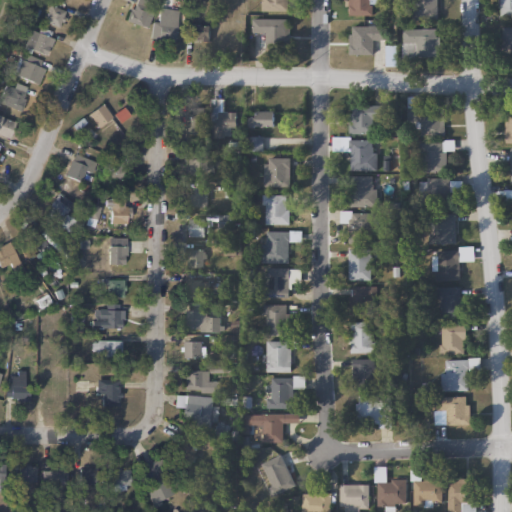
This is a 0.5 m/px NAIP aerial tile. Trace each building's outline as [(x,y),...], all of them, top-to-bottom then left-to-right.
[(287,0),(287,10),(260,10),(260,0),(287,0)] [(347,15),(347,0),(378,0),(378,5),(367,5),(367,15),(347,15)] [(438,0),(438,20),(415,20),(415,0),(438,0)] [(511,0),(511,14),(510,17),(497,17),(497,0),(511,0)] [(126,21),(132,3),(152,10),(145,28),(126,21)] [(59,27),(42,22),(48,4),(64,10),(59,27)] [(171,43),(149,37),(158,6),(179,12),(171,43)] [(288,18),(288,45),(262,45),(262,35),(251,35),(251,18),(288,18)] [(55,34),(44,57),(22,47),(33,24),(55,34)] [(190,41),(190,24),(208,24),(208,41),(190,41)] [(347,55),(347,26),(384,26),(384,43),(373,43),(373,55),(347,55)] [(511,57),(499,57),(499,26),(511,26),(511,57)] [(440,28),(440,57),(400,57),(400,28),(440,28)] [(396,45),(396,66),(383,66),(383,45),(396,45)] [(11,74),(19,53),(45,62),(37,83),(11,74)] [(20,110),(0,102),(0,96),(6,79),(28,87),(20,110)] [(406,124),(406,97),(419,97),(419,109),(443,109),(443,135),(416,135),(416,124),(406,124)] [(98,127),(87,114),(100,103),(111,116),(98,127)] [(348,133),(348,105),(382,105),(382,120),(372,120),(372,133),(348,133)] [(203,133),(185,133),(185,106),(203,106),(203,133)] [(235,110),(235,140),(212,140),(212,110),(235,110)] [(272,126),(246,126),(246,118),(253,118),(253,110),(272,110),(272,126)] [(511,143),(503,143),(503,112),(511,112),(511,143)] [(0,134),(0,116),(15,121),(10,138),(0,134)] [(370,170),(348,170),(348,139),(370,139),(370,170)] [(452,140),(452,151),(444,151),(444,172),(419,172),(419,140),(452,140)] [(83,172),(79,182),(63,175),(72,152),(95,161),(89,175),(83,172)] [(289,186),(263,186),(263,157),(289,157),(289,186)] [(186,159),(215,159),(215,174),(186,174),(186,159)] [(375,176),(375,206),(349,206),(349,176),(375,176)] [(419,198),(419,178),(449,178),(449,198),(419,198)] [(205,188),(205,206),(188,206),(188,188),(205,188)] [(511,202),(502,202),(501,190),(511,189),(511,202)] [(72,205),(67,211),(76,220),(64,231),(43,211),(61,194),(72,205)] [(287,194),(287,224),(262,224),(262,194),(287,194)] [(129,223),(108,223),(108,200),(129,200),(129,223)] [(349,235),(349,223),(339,223),(339,212),(372,212),(372,235),(349,235)] [(454,243),(433,243),(433,214),(454,214),(454,243)] [(218,229),(218,216),(232,216),(232,229),(218,229)] [(45,234),(34,245),(16,229),(27,217),(45,234)] [(203,237),(187,236),(187,219),(204,219),(203,237)] [(261,262),(261,231),(289,231),(289,262),(261,262)] [(125,237),(125,263),(107,263),(107,237),(125,237)] [(0,245),(8,241),(22,270),(14,274),(9,263),(0,267),(0,245)] [(204,249),(204,268),(186,268),(186,249),(204,249)] [(369,249),(369,280),(347,280),(347,249),(369,249)] [(435,250),(459,250),(459,278),(435,278),(435,250)] [(298,268),(298,284),(289,284),(289,297),(264,297),(264,268),(298,268)] [(123,280),(123,296),(105,296),(105,280),(123,280)] [(208,280),(208,296),(185,296),(185,280),(208,280)] [(348,286),(374,286),(374,315),(348,315),(348,286)] [(437,287),(459,287),(459,317),(437,317),(437,287)] [(122,304),(122,327),(91,327),(91,310),(102,310),(102,304),(122,304)] [(287,304),(287,335),(262,335),(262,304),(287,304)] [(185,311),(216,311),(216,329),(185,329),(185,311)] [(349,352),(349,321),(374,321),(374,352),(349,352)] [(438,354),(438,323),(465,323),(465,354),(438,354)] [(120,340),(120,354),(90,354),(90,340),(120,340)] [(183,358),(183,341),(205,341),(205,358),(183,358)] [(265,371),(265,341),(290,341),(290,372),(265,371)] [(375,385),(352,385),(352,358),(375,358),(375,385)] [(440,391),(440,358),(479,358),(479,368),(468,368),(468,391),(440,391)] [(186,391),(186,370),(207,370),(207,381),(216,381),(216,391),(186,391)] [(26,401),(4,401),(4,378),(15,378),(15,371),(26,371),(26,401)] [(265,376),(303,376),(303,387),(292,387),(292,408),(265,408),(265,376)] [(101,405),(101,386),(117,386),(117,405),(101,405)] [(183,421),(184,407),(174,407),(175,395),(218,399),(216,424),(183,421)] [(379,423),(355,423),(355,395),(379,395),(379,423)] [(469,397),(469,425),(433,425),(433,397),(469,397)] [(260,424),(251,424),(251,413),(297,413),(297,423),(282,423),(282,442),(260,442),(260,424)] [(185,467),(170,457),(183,436),(199,446),(185,467)] [(256,464),(281,454),(294,487),(269,497),(256,464)] [(137,474),(153,463),(173,492),(157,503),(137,474)] [(17,482),(18,465),(34,465),(34,482),(17,482)] [(64,468),(64,485),(42,485),(42,468),(64,468)] [(78,485),(78,468),(95,468),(95,485),(78,485)] [(128,468),(128,489),(109,489),(109,468),(128,468)] [(441,477),(441,506),(410,506),(410,472),(419,472),(419,477),(441,477)] [(405,479),(405,503),(394,503),(394,509),(375,509),(375,479),(405,479)] [(446,511),(446,479),(473,479),(473,511),(446,511)] [(367,511),(339,511),(339,484),(367,484),(367,511)] [(300,511),(300,493),(330,493),(330,511),(300,511)]
